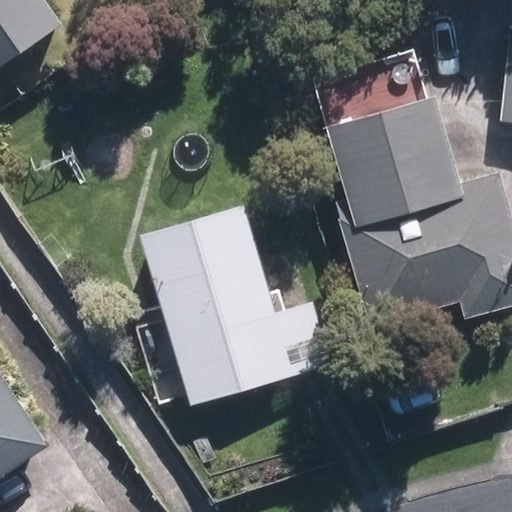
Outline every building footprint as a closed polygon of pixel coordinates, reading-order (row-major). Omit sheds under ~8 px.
[(48,0),(0,0),(0,64),(63,22),(48,0)] [(511,119),(511,39),(505,39),(501,119),(511,119)] [(361,220),(350,223),(380,322),(472,294),(478,315),(511,304),(511,217),(500,178),(456,191),(429,102),(334,130),(361,220)] [(252,205),(158,234),(207,391),(301,361),(252,205)] [(0,400),(0,459),(27,441),(0,400)]
